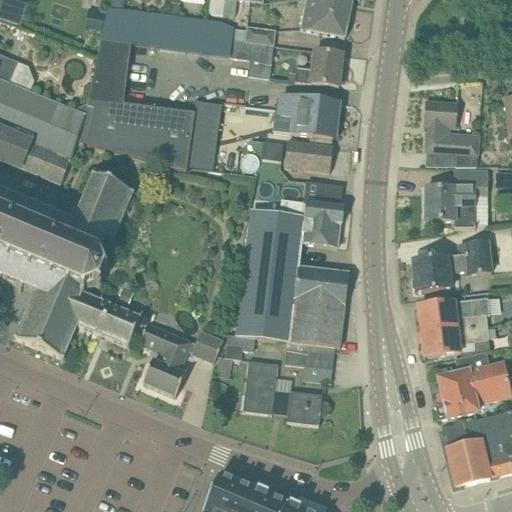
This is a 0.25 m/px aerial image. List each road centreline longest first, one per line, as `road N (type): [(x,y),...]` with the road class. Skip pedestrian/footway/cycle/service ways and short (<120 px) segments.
road 1 (tertiary): [(409,476),(373,229),(389,80)]
road 2 (residential): [(272,476),(0,366)]
road 3 (unclassified): [(409,476),(323,492),(272,476)]
road 4 (residential): [(389,80),(511,68)]
